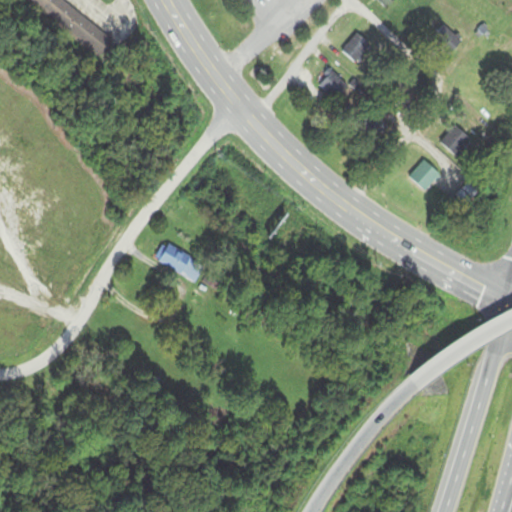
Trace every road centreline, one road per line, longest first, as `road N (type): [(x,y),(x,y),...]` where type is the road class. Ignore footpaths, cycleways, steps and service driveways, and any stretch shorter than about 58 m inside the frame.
road 1 (residential): [(250,122),(333,17),(351,9),(380,28),(439,91),(343,207)]
road 2 (residential): [(0,375),(36,370),(47,359),(189,157),(236,105)]
road 3 (primary): [(343,207),(250,122),(163,0)]
road 4 (motorway): [(498,304),(433,511)]
road 5 (primary): [(498,304),(343,207)]
road 6 (motorway): [(416,385),(314,511)]
